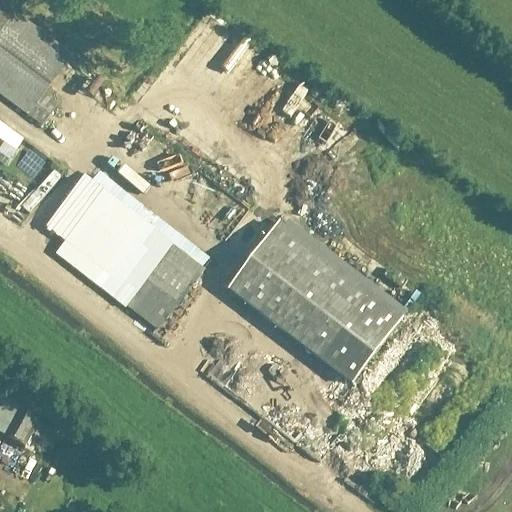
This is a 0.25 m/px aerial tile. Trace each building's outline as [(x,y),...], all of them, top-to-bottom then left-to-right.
[(0,99),(8,105),(6,106),(39,130),(56,109),(41,98),(70,59),(0,6),(0,99)] [(74,86),(80,74),(66,68),(61,80),(74,86)] [(0,160),(6,165),(20,146),(0,131),(0,160)] [(155,334),(201,276),(86,187),(61,219),(76,231),(56,257),(155,334)] [(190,228),(222,240),(235,205),(203,193),(190,228)] [(0,210),(10,216),(17,204),(0,194),(0,210)] [(295,202),(288,211),(312,231),(320,222),(295,202)] [(350,390),(401,323),(276,227),(225,294),(350,390)] [(263,418),(270,410),(226,372),(219,380),(263,418)] [(142,385),(135,394),(152,407),(159,399),(142,385)] [(0,440),(22,452),(40,415),(0,393),(0,440)] [(511,462),(508,460),(501,469),(511,476),(511,462)]
